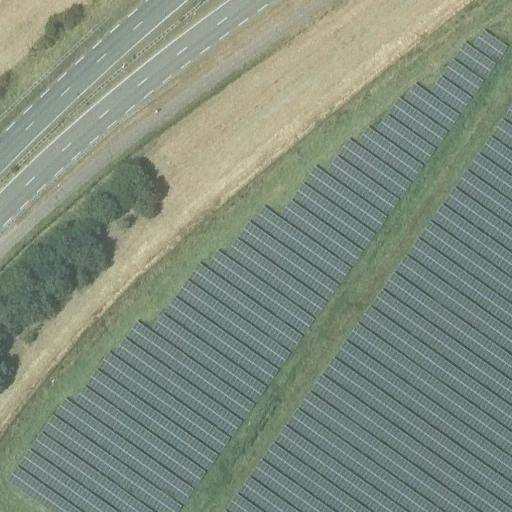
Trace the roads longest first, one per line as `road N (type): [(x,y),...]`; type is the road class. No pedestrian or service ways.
road 1 (primary): [(0,213),(147,78),(253,0)]
road 2 (primary): [(168,0),(0,157)]
